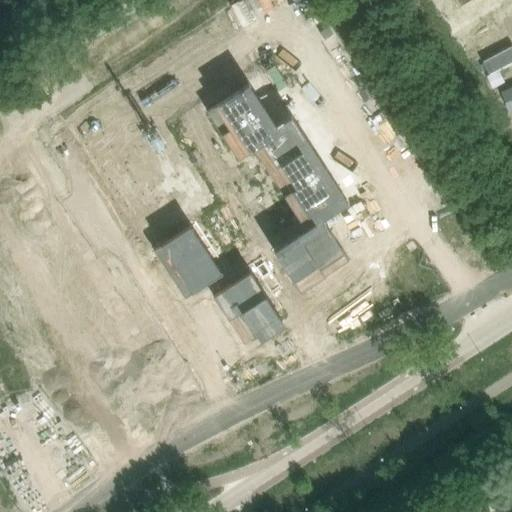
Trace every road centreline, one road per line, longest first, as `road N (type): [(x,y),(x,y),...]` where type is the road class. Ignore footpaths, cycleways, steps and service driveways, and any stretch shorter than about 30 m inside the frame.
road 1 (residential): [(511,272),(138,466),(75,511)]
road 2 (unclassified): [(218,511),(511,320)]
